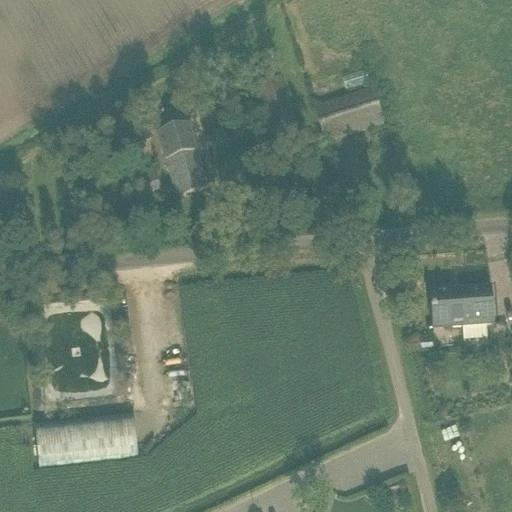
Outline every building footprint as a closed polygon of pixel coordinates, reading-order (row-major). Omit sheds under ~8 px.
[(276,77),(249,86),(265,137),(293,127),(276,77)] [(371,90),(314,107),(325,143),(383,125),(371,90)] [(182,108),(151,117),(177,199),(208,190),(182,108)] [(152,159),(145,130),(122,136),(129,165),(152,159)] [(279,141),(248,152),(253,167),(285,157),(279,141)] [(160,190),(155,169),(76,188),(82,214),(130,202),(129,197),(160,190)] [(430,293),(433,331),(493,326),(490,289),(430,293)] [(415,345),(416,357),(433,355),(432,343),(415,345)] [(138,459),(133,414),(34,425),(39,470),(138,459)]
